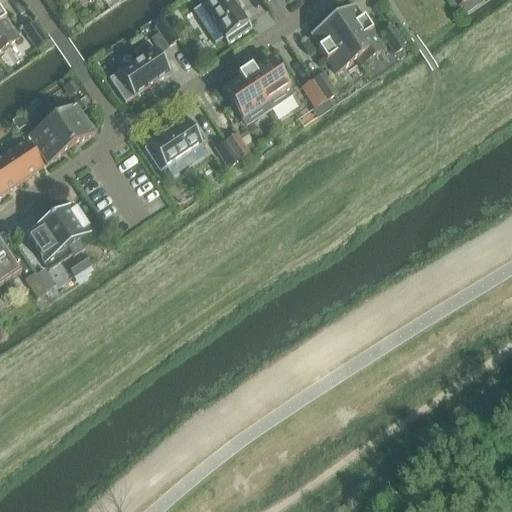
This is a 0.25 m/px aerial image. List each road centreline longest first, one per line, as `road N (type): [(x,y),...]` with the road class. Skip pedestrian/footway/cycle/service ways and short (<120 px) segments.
road 1 (unknown): [(273,511),(511,344)]
road 2 (residential): [(327,0),(123,133)]
road 3 (residential): [(31,0),(123,133)]
road 4 (residential): [(123,133),(0,217)]
